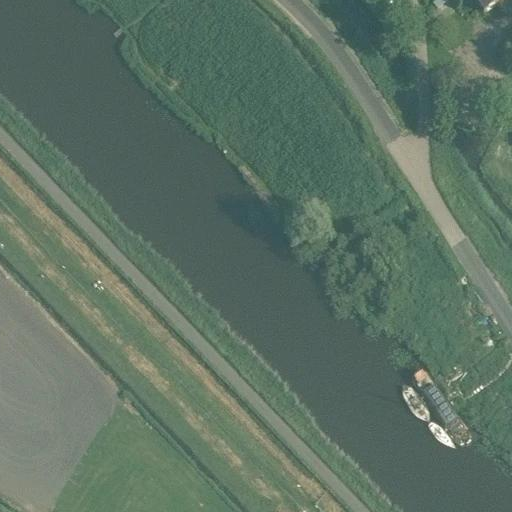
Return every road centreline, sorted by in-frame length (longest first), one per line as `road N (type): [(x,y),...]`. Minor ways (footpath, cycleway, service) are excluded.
road 1 (unclassified): [(363,511),(0,134)]
road 2 (unclassified): [(511,324),(347,67),(290,0)]
